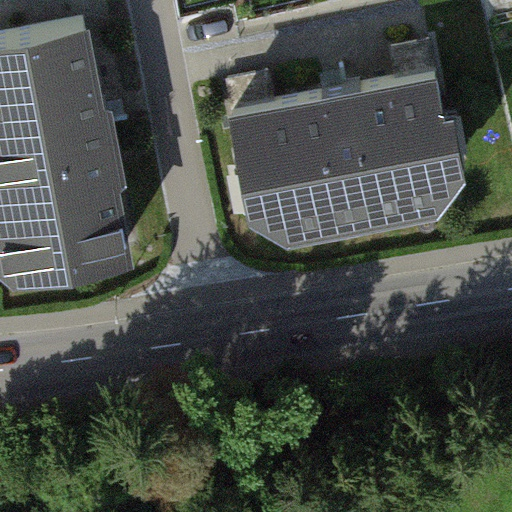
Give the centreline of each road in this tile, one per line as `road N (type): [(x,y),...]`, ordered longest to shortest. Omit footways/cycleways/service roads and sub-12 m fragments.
road 1 (residential): [(157,0),(211,338)]
road 2 (primary): [(211,338),(511,283)]
road 3 (primary): [(0,371),(211,338)]
